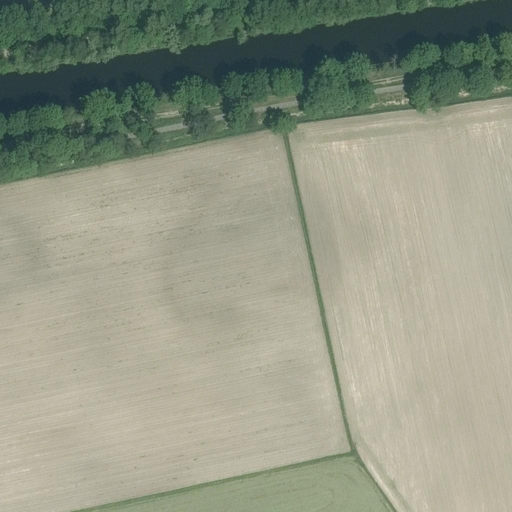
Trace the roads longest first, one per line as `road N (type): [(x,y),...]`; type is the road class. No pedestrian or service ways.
road 1 (track): [(511,62),(0,141)]
road 2 (unclassified): [(0,54),(358,0)]
